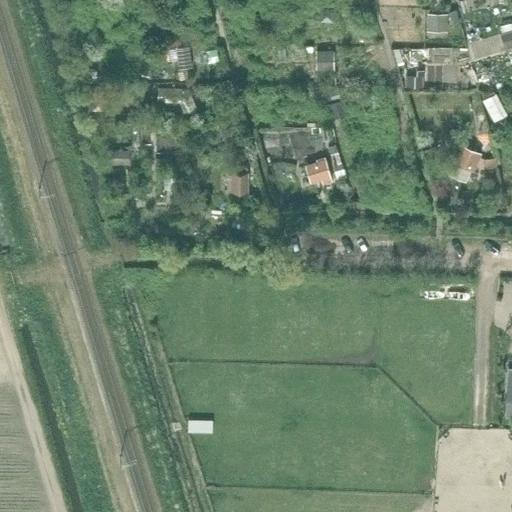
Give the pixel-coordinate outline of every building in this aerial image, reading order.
[(150,32),(150,0),(131,0),(131,31),(150,32)] [(479,0),(466,0),(470,28),(483,26),(479,0)] [(275,20),(295,20),(296,3),(275,2),(275,20)] [(430,23),(454,23),(455,3),(431,2),(430,23)] [(317,48),(317,36),(294,36),(295,49),(317,48)] [(184,39),(186,59),(198,58),(196,38),(184,39)] [(322,66),(340,65),(338,41),(321,42),(322,66)] [(488,78),(488,66),(462,67),(462,79),(488,78)] [(95,77),(95,103),(110,103),(110,77),(95,77)] [(295,80),(294,95),(310,95),(311,80),(295,80)] [(388,98),(386,82),(373,84),(375,100),(388,98)] [(489,91),(499,114),(510,109),(500,86),(489,91)] [(467,137),(460,159),(481,165),(488,144),(467,137)] [(115,141),(115,156),(136,155),(135,141),(115,141)] [(317,178),(340,172),(334,150),(311,156),(317,178)] [(175,160),(158,159),(157,194),(173,195),(175,160)] [(416,180),(417,165),(401,165),(400,180),(416,180)] [(363,181),(364,195),(378,194),(378,181),(363,181)] [(511,384),(503,383),(501,417),(511,417),(511,384)] [(194,411),(194,426),(218,425),(218,411),(194,411)]
